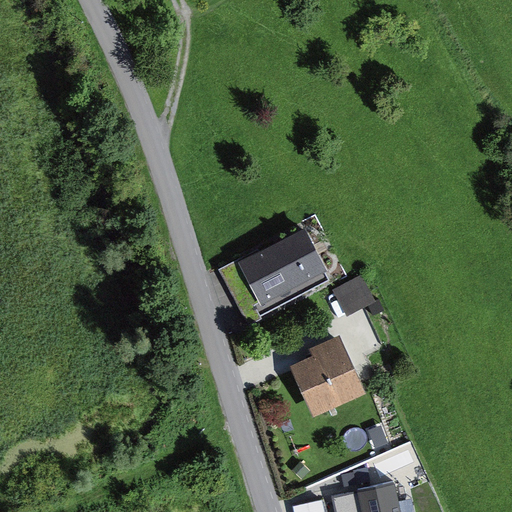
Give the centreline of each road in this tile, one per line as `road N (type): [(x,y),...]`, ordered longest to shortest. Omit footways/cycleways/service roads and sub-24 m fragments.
road 1 (residential): [(274,511),(162,156),(93,0)]
road 2 (track): [(244,418),(63,511)]
road 3 (track): [(162,156),(191,40),(183,0)]
